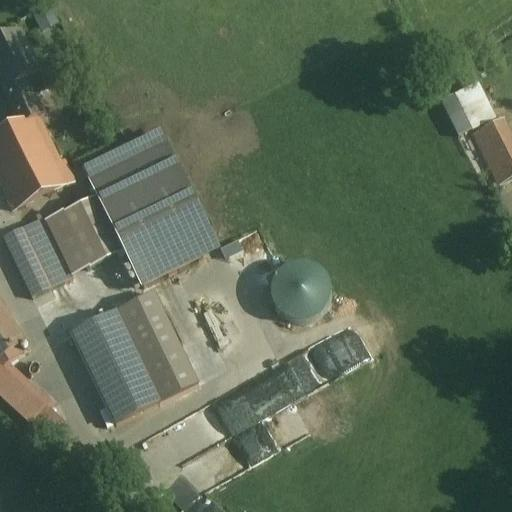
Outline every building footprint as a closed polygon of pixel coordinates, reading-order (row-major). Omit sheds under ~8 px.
[(20,130),(37,122),(43,119),(33,100),(48,93),(19,36),(0,44),(0,83),(4,91),(1,93),(19,128),(20,130)] [(479,85),(454,95),(471,133),(495,122),(479,85)] [(20,130),(19,128),(0,137),(0,184),(14,214),(69,187),(37,122),(20,130)] [(511,181),(511,142),(502,124),(473,137),(498,188),(511,181)] [(144,147),(86,175),(142,292),(201,263),(144,147)] [(72,282),(43,224),(3,242),(33,301),(72,282)] [(326,317),(324,270),(281,272),(282,319),(326,317)] [(0,398),(35,430),(53,410),(8,368),(19,361),(13,354),(25,346),(0,305),(0,398)] [(192,378),(225,362),(198,307),(165,323),(192,378)] [(116,316),(71,338),(115,430),(160,408),(116,316)] [(240,428),(321,393),(306,360),(225,395),(240,428)]
